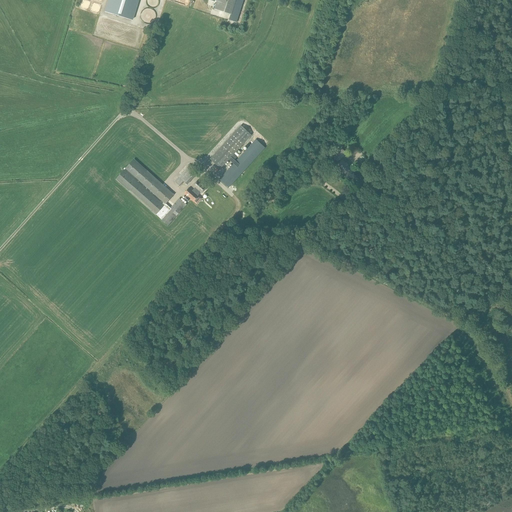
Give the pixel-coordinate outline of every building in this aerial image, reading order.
[(134,19),(140,0),(104,0),(101,9),(134,19)] [(214,2),(221,4),(218,12),(230,15),(234,0),(207,0),(207,1),(214,4),(214,2)] [(240,125),(210,159),(221,169),(252,135),(240,125)] [(228,187),(264,148),(256,140),(220,180),(228,187)] [(342,161),(340,159),(346,153),(342,149),(334,157),(338,161),(340,163),(337,166),(339,168),(338,169),(341,173),(343,171),(345,173),(350,169),(342,161)] [(312,167),(319,162),(316,157),(309,163),(312,167)] [(171,208),(166,204),(174,194),(134,159),(116,179),(156,215),(161,219),(160,219),(168,226),(187,205),(179,198),(171,208)] [(187,184),(197,172),(189,165),(174,182),(179,186),(183,181),(187,184)] [(201,193),(206,187),(198,180),(193,186),(201,193)] [(194,202),(199,196),(189,188),(184,193),(194,202)]
